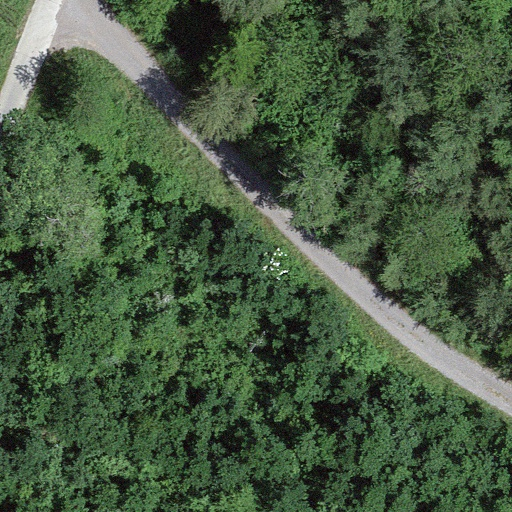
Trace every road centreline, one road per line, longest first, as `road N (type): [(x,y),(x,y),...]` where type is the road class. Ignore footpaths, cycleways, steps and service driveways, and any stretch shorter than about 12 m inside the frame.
road 1 (track): [(76,0),(331,254),(511,396)]
road 2 (track): [(50,0),(0,133)]
